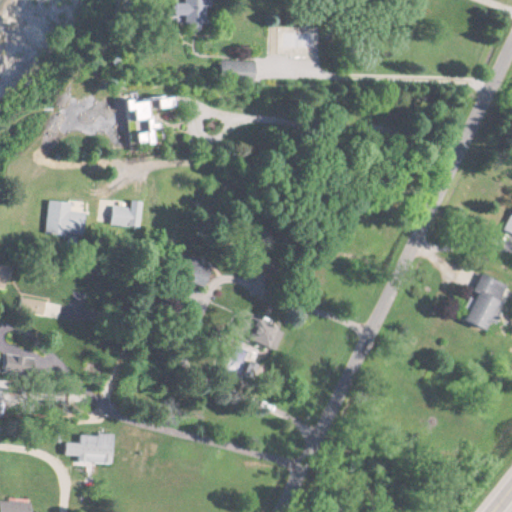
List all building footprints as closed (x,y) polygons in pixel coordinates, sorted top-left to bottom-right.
[(199,0),(178,0),(178,3),(165,3),(165,15),(180,15),(180,27),(199,27),(199,0)] [(250,81),(250,62),(216,61),(215,80),(250,81)] [(146,107),(165,105),(164,97),(115,103),(116,111),(123,110),(124,121),(136,119),(137,131),(126,132),(127,143),(145,142),(143,128),(149,128),(146,107)] [(77,236),(80,213),(66,211),(67,203),(44,200),(40,231),(77,236)] [(126,207),(107,207),(107,226),(137,227),(138,201),(127,201),(126,207)] [(511,236),(511,204),(500,232),(511,236)] [(201,270),(182,264),(177,281),(196,286),(201,270)] [(498,284),(475,274),(455,321),(478,331),(498,284)] [(38,316),(40,301),(14,298),(13,313),(38,316)] [(277,329),(236,317),(232,331),(241,333),(238,341),(271,350),(277,329)] [(0,374),(24,378),(27,359),(0,354),(0,374)] [(106,464),(107,435),(73,434),(73,443),(57,443),(57,456),(72,456),(72,463),(106,464)] [(0,511),(22,511),(23,504),(0,502),(0,511)]
